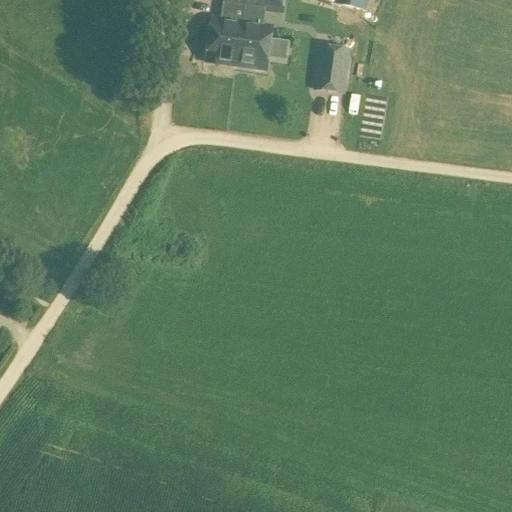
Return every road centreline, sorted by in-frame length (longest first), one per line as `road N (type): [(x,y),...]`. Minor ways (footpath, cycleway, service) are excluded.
road 1 (unclassified): [(0,392),(169,144),(215,142),(511,181)]
road 2 (unknown): [(156,155),(183,0)]
